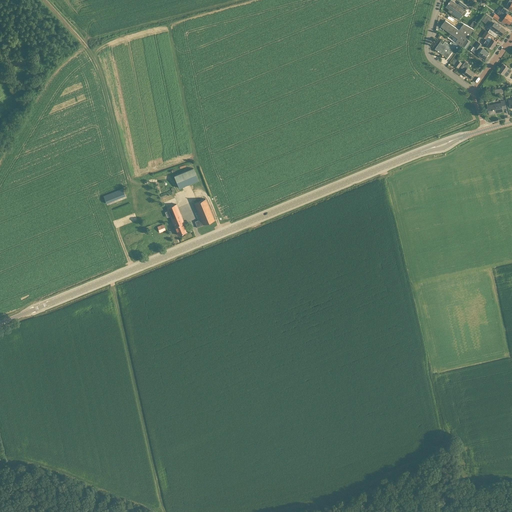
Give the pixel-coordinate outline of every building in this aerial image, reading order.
[(460,6),(451,0),(450,0),(446,7),(451,10),(449,12),(459,19),(466,10),(468,7),(462,2),(460,6)] [(502,20),(506,23),(506,22),(509,24),(511,19),(511,16),(507,14),(509,11),(503,7),(501,11),(503,13),(501,16),(504,18),(502,20)] [(493,18),(486,13),(480,20),(485,23),(486,23),(488,19),(491,21),(491,20),(492,20),(493,18)] [(459,30),(445,20),(441,26),(458,38),(455,42),(461,46),(468,37),(474,29),(464,23),(459,30)] [(495,37),(498,34),(498,33),(501,35),(505,29),(495,22),(493,24),(490,28),(490,29),(488,31),(495,37)] [(486,30),(482,36),(486,39),(490,33),(488,31),(488,32),(486,30)] [(481,41),(492,49),(497,42),(492,38),(489,42),(486,40),(483,38),(481,41)] [(450,45),(449,45),(445,41),(443,44),(440,42),(435,49),(438,51),(447,57),(452,51),(455,54),(461,46),(455,42),(453,41),(450,45)] [(477,54),(485,59),(489,53),(486,51),(486,50),(480,46),(482,44),(478,42),(477,44),(472,51),(477,55),(477,54)] [(452,63),(453,63),(454,65),(458,68),(462,63),(456,59),(452,63)] [(467,68),(469,65),(469,63),(467,62),(464,62),(461,67),(465,71),(464,73),(470,78),(474,73),(467,68)] [(508,67),(504,64),(498,70),(503,74),(506,76),(507,76),(511,70),(508,67)] [(502,109),(506,108),(505,100),(501,101),(501,103),(487,106),(489,114),(503,111),(502,109)] [(179,188),(199,181),(195,168),(175,175),(179,188)] [(106,203),(126,197),(123,189),(104,195),(106,203)] [(197,213),(202,225),(214,220),(206,199),(195,204),(198,212),(197,213)] [(178,235),(186,232),(182,224),(184,223),(176,205),(167,208),(178,235)]
